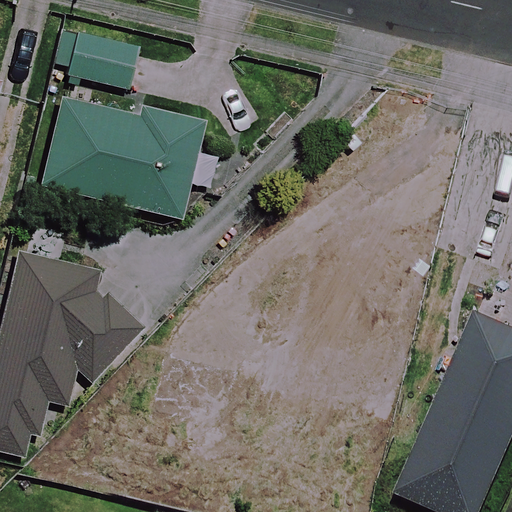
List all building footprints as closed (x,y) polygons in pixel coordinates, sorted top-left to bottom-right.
[(133,49),(68,35),(57,80),(122,95),(133,49)] [(192,133),(194,126),(135,110),(133,117),(59,97),(35,188),(173,225),(197,134),(192,133)] [(411,274),(315,249),(285,365),(382,389),(411,274)] [(97,277),(13,259),(0,318),(0,453),(27,459),(39,402),(62,408),(72,365),(93,384),(138,335),(93,294),(97,277)] [(476,511),(511,429),(511,343),(469,325),(392,504),(412,511),(476,511)] [(234,372),(165,355),(149,417),(186,427),(178,459),(211,467),(234,372)]
